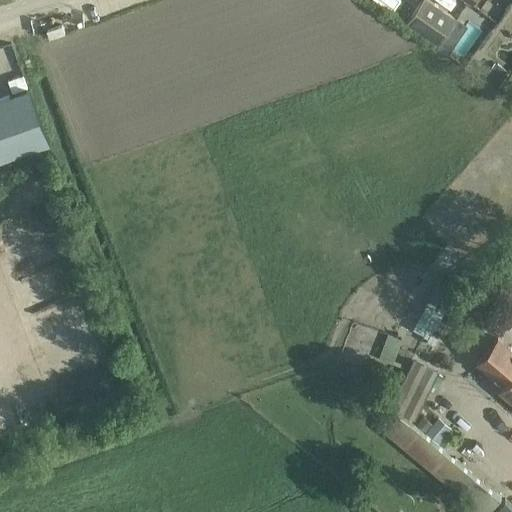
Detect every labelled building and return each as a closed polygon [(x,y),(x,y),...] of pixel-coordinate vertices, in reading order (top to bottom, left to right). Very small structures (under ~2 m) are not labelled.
[(456,19),(428,0),(421,0),(406,23),(439,45),(456,19)] [(499,65),(489,78),(499,85),(508,73),(499,65)] [(29,87),(0,98),(0,162),(50,143),(29,87)] [(434,346),(438,338),(430,333),(426,342),(434,346)] [(392,363),(402,338),(388,334),(379,358),(392,363)] [(511,350),(497,337),(476,362),(503,385),(499,390),(511,401),(511,350)] [(428,366),(414,359),(390,406),(418,420),(435,388),(420,381),(428,366)] [(398,413),(384,430),(466,500),(459,508),(463,511),(488,511),(501,498),(437,444),(425,434),(418,429),(398,413)] [(423,416),(416,424),(425,431),(432,423),(423,416)] [(425,434),(437,444),(451,428),(439,417),(425,434)] [(511,511),(511,504),(505,499),(493,511),(511,511)]
